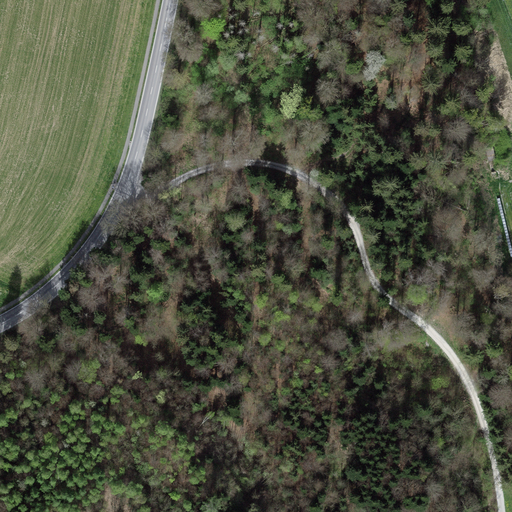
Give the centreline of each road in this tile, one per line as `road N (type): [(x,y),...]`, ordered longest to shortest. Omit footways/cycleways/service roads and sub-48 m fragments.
road 1 (track): [(498,485),(475,399),(455,361),(374,283),(356,228),(314,182),(254,162),(213,165),(148,199),(112,187)]
road 2 (tertiary): [(0,323),(68,272),(125,192),(170,0)]
